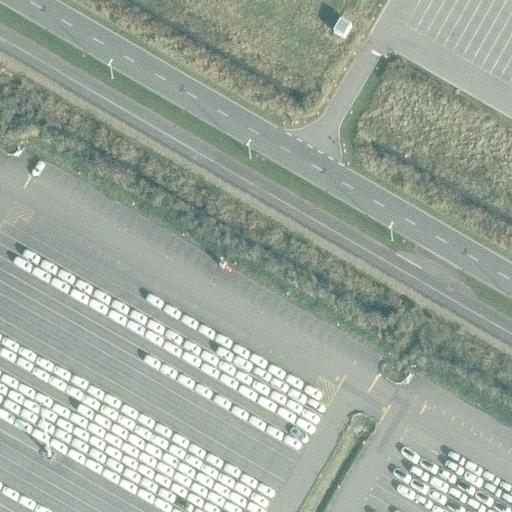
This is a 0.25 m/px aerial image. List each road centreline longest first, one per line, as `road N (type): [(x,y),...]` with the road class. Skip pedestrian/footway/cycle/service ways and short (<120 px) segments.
road 1 (unclassified): [(0,41),(511,337)]
road 2 (unclassified): [(18,0),(511,284)]
road 3 (unclassified): [(407,410),(8,178)]
road 4 (unclassified): [(511,471),(407,410)]
